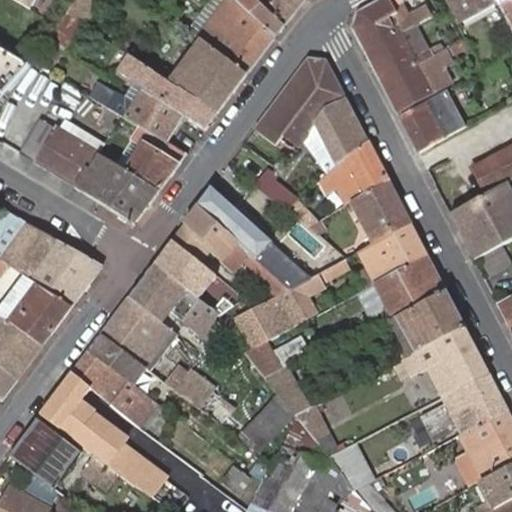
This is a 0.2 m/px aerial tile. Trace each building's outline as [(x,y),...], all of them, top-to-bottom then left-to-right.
[(10,0),(29,11),(36,0),(10,0)] [(103,0),(77,0),(67,15),(82,25),(84,27),(103,0)] [(239,0),(236,2),(277,37),(305,0),(239,0)] [(397,15),(389,0),(385,0),(356,16),(352,29),(363,50),(397,32),(399,36),(407,32),(402,24),(392,29),(388,20),(397,15)] [(444,0),(449,9),(466,0),(444,0)] [(511,0),(495,0),(511,31),(511,0)] [(205,34),(200,40),(203,43),(247,76),(277,37),(236,2),(233,1),(208,37),(205,34)] [(82,25),(67,15),(37,57),(52,69),(82,25)] [(413,61),(399,36),(397,32),(363,50),(382,85),(432,58),(429,53),(413,61)] [(170,85),(216,117),(247,76),(203,43),(170,85)] [(0,93),(4,97),(28,69),(0,51),(0,93)] [(452,63),(446,51),(432,58),(382,85),(396,112),(452,83),(445,67),(452,63)] [(170,85),(128,57),(117,74),(135,84),(144,89),(135,105),(125,99),(116,93),(106,109),(111,112),(122,119),(159,141),(166,145),(183,118),(204,132),(216,117),(170,85)] [(255,131),(290,158),(292,159),(305,140),(326,109),(345,99),(326,62),(307,62),(255,131)] [(135,84),(125,99),(135,105),(144,89),(135,84)] [(399,118),(418,154),(465,130),(445,93),(399,118)] [(300,183),(309,193),(337,168),(347,159),(367,142),(345,99),(326,109),(305,140),(320,166),(300,183)] [(122,119),(111,112),(104,123),(115,130),(122,119)] [(41,119),(18,156),(75,190),(86,170),(89,172),(99,156),(41,119)] [(143,146),(127,173),(158,193),(186,156),(166,145),(159,141),(150,151),(143,146)] [(367,142),(347,159),(366,194),(388,181),(367,142)] [(511,150),(482,167),(494,192),(507,185),(511,182),(511,150)] [(127,173),(99,156),(89,172),(96,177),(85,196),(133,225),(158,193),(127,173)] [(347,159),(337,168),(354,201),(366,194),(347,159)] [(284,214),(298,199),(265,169),(251,184),(284,214)] [(86,170),(75,190),(85,196),(96,177),(89,172),(86,170)] [(354,201),(350,203),(369,240),(364,242),(368,249),(411,226),(388,181),(366,194),(354,201)] [(511,213),(511,211),(511,210),(511,195),(507,185),(494,192),(495,193),(450,216),(473,261),(511,241),(511,213)] [(198,206),(289,292),(292,290),(310,280),(270,244),(271,242),(212,189),(198,206)] [(198,206),(173,241),(201,264),(209,253),(233,274),(244,262),(256,273),(255,277),(277,298),(289,292),(198,206)] [(29,224),(4,208),(0,213),(0,259),(4,262),(29,224)] [(29,224),(4,262),(6,264),(25,276),(39,286),(74,308),(99,270),(29,224)] [(359,254),(375,285),(378,283),(389,277),(427,257),(411,226),(368,249),(359,254)] [(335,281),(350,258),(304,228),(289,251),(335,281)] [(173,241),(154,265),(191,294),(199,284),(208,291),(219,278),(201,264),(173,241)] [(389,277),(407,312),(445,292),(427,257),(389,277)] [(129,299),(162,323),(170,312),(183,321),(204,342),(219,323),(216,320),(220,317),(212,309),(200,301),(191,294),(154,265),(129,299)] [(25,276),(0,309),(0,317),(10,325),(39,286),(25,276)] [(378,283),(396,318),(407,312),(389,277),(378,283)] [(191,294),(200,301),(208,291),(199,284),(191,294)] [(41,348),(74,308),(39,286),(10,325),(41,348)] [(277,298),(237,319),(254,351),(308,321),(292,290),(289,292),(277,298)] [(398,353),(403,361),(464,328),(445,292),(407,312),(396,318),(400,327),(408,322),(419,345),(411,348),(410,346),(398,353)] [(212,309),(220,317),(234,307),(226,297),(212,309)] [(505,323),(511,319),(511,297),(496,306),(505,323)] [(129,299),(101,336),(137,363),(164,325),(162,323),(129,299)] [(0,367),(17,381),(41,348),(10,325),(0,317),(0,367)] [(400,327),(410,346),(411,348),(419,345),(408,322),(400,327)] [(164,325),(137,363),(145,368),(172,331),(164,325)] [(464,328),(403,361),(412,377),(420,373),(421,374),(445,362),(455,381),(484,366),(464,328)] [(282,366),(309,352),(300,334),(272,348),(282,366)] [(101,336),(88,353),(128,383),(141,392),(149,383),(168,397),(173,390),(167,385),(145,368),(137,363),(101,336)] [(88,353),(72,374),(91,389),(131,420),(137,411),(124,400),(127,395),(121,391),(128,383),(88,353)] [(455,381),(460,392),(489,377),(484,366),(455,381)] [(0,399),(2,401),(17,381),(0,367),(0,399)] [(187,375),(180,369),(167,385),(173,390),(187,375)] [(218,388),(192,369),(187,375),(173,390),(201,410),(214,393),(218,388)] [(294,414),(297,417),(311,409),(287,369),(267,381),(278,394),(294,414)] [(72,374),(63,388),(81,402),(91,389),(72,374)] [(452,404),(444,408),(424,419),(436,442),(460,429),(464,427),(468,433),(472,430),(508,412),(489,377),(460,392),(448,398),(452,404)] [(121,391),(127,395),(135,402),(142,393),(141,392),(128,383),(121,391)] [(63,388),(40,417),(95,457),(118,475),(151,499),(162,485),(147,473),(151,467),(109,436),(75,409),(81,402),(63,388)] [(162,423),(168,413),(142,393),(135,402),(162,423)] [(223,428),(236,410),(214,393),(201,410),(223,428)] [(262,450),(294,414),(278,394),(243,432),(262,450)] [(448,398),(441,402),(444,408),(452,404),(448,398)] [(115,428),(81,402),(75,409),(109,436),(115,428)] [(297,417),(331,459),(342,453),(316,407),(311,409),(297,417)] [(472,430),(495,475),(511,466),(511,420),(508,412),(472,430)] [(38,421),(10,457),(56,491),(82,455),(38,421)] [(460,429),(463,436),(468,433),(464,427),(460,429)] [(460,437),(484,482),(495,475),(472,430),(468,433),(463,436),(460,437)] [(287,446),(250,511),(342,511),(354,492),(331,459),(327,453),(317,463),(287,446)] [(374,481),(356,446),(342,453),(331,459),(354,492),(374,481)] [(118,475),(95,457),(82,476),(105,493),(118,475)] [(490,511),(495,509),(511,500),(511,466),(495,475),(484,482),(481,484),(492,503),(478,510),(479,511),(490,511)] [(0,508),(0,511),(50,511),(11,490),(0,508)] [(204,511),(177,491),(163,508),(167,511),(204,511)] [(141,511),(144,500),(125,496),(121,511),(141,511)] [(511,511),(511,500),(495,509),(491,511),(511,511)]
